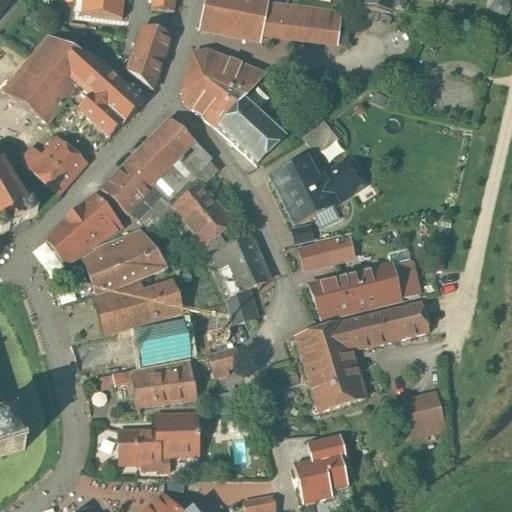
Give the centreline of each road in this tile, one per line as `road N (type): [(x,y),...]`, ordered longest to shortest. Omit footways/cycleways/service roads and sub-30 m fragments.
road 1 (residential): [(165,105),(24,252),(74,427),(63,476),(28,511)]
road 2 (residential): [(278,312),(277,271),(261,223),(214,151),(165,105)]
